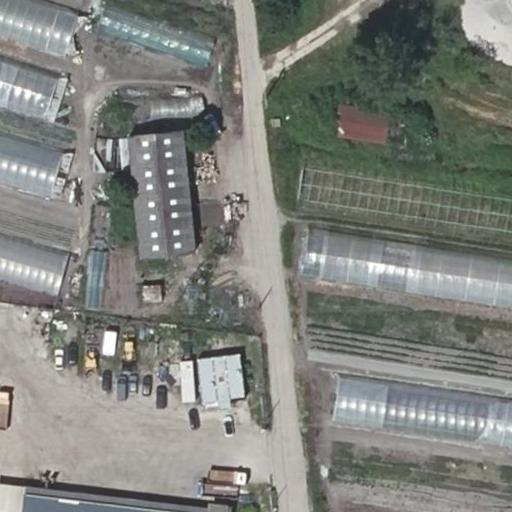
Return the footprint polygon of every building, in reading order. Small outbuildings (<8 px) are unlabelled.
[(53,0),(0,0),(0,31),(66,50),(78,7),(53,0)] [(115,92),(205,84),(202,41),(112,49),(115,92)] [(62,79),(0,59),(0,101),(50,117),(62,79)] [(336,134),(406,147),(412,113),(342,103),(336,134)] [(128,135),(139,260),(195,253),(185,131),(128,135)] [(0,178),(51,192),(61,152),(0,135),(0,178)] [(294,210),(511,235),(511,190),(299,166),(294,210)] [(92,206),(93,225),(111,224),(110,206),(92,206)] [(511,307),(511,258),(306,230),(299,278),(511,307)] [(67,249),(0,231),(0,276),(56,291),(67,249)] [(122,296),(137,296),(136,253),(121,254),(122,296)] [(87,305),(100,305),(101,271),(89,271),(87,305)] [(195,355),(196,402),(241,401),(240,354),(195,355)] [(177,362),(181,401),(193,399),(189,361),(177,362)] [(511,447),(511,399),(337,377),(330,424),(511,447)] [(29,511),(148,511),(31,499),(29,511)]
